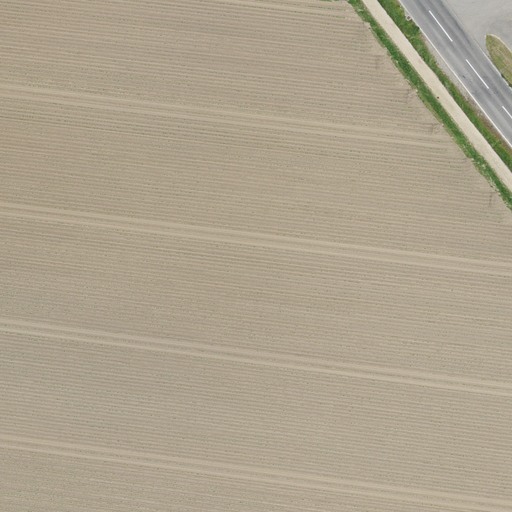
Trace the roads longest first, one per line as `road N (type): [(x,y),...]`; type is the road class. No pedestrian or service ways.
road 1 (track): [(511,181),(368,0)]
road 2 (primary): [(511,119),(421,0)]
